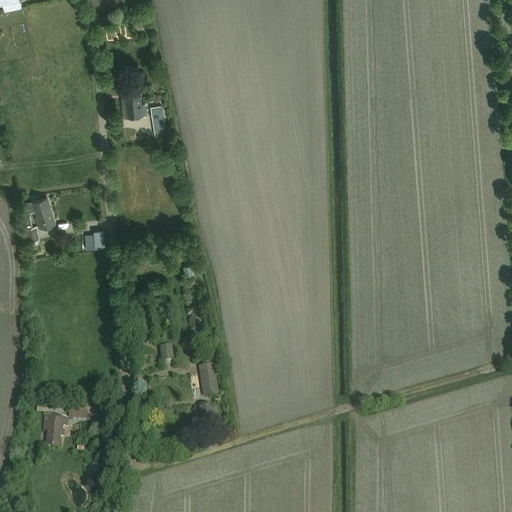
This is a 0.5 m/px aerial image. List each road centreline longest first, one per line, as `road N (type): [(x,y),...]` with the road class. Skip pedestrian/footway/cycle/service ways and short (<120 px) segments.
road 1 (unclassified): [(74,0),(97,54),(131,426),(121,511)]
road 2 (track): [(511,362),(158,462),(127,464)]
